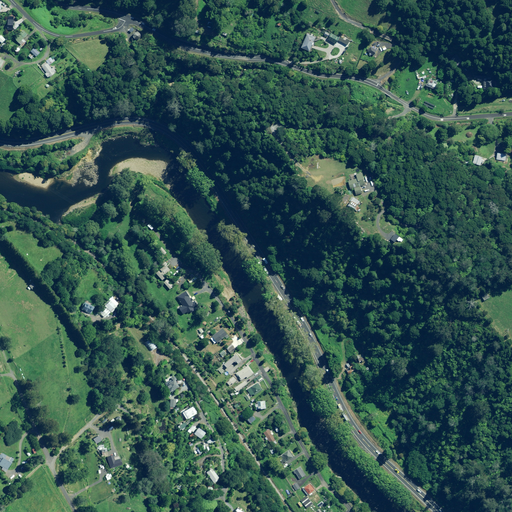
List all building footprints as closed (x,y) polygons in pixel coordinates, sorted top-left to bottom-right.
[(14,30),(14,28),(16,30),(20,26),(17,23),(15,26),(15,20),(8,20),(8,30),(14,30)] [(15,39),(21,45),(15,51),(18,53),(21,50),(20,49),(23,47),(25,44),(24,43),(26,42),(23,39),(28,35),(23,30),(19,34),(15,39)] [(340,38),(331,33),(328,40),(336,44),(340,38)] [(316,38),(307,34),(301,48),(310,52),(316,38)] [(377,51),(371,47),(367,52),(372,56),(373,54),(375,55),(377,51)] [(40,53),(34,48),(31,52),(37,57),(40,53)] [(463,63),(456,54),(451,58),(458,67),(463,63)] [(45,74),(48,78),(49,76),(50,77),(57,72),(54,68),(52,69),(46,62),(41,66),(47,73),(45,74)] [(474,79),(479,79),(479,81),(483,81),(483,91),(492,91),(493,87),(494,83),(492,83),(493,74),(492,74),(475,73),(474,79)] [(507,155),(498,153),(496,159),(506,162),(507,155)] [(483,157),(475,155),(473,164),(480,166),(483,157)] [(349,180),(349,181),(348,181),(351,189),(355,188),(356,195),(367,192),(367,193),(376,190),(372,177),(367,178),(366,177),(364,177),(363,173),(356,174),(356,173),(349,175),(350,179),(349,180)] [(360,202),(354,197),(348,206),(354,210),(360,202)] [(162,272),(161,273),(159,271),(156,274),(163,281),(166,279),(164,276),(169,272),(164,266),(161,270),(162,272)] [(194,278),(192,275),(190,276),(191,278),(188,280),(191,284),(195,281),(196,282),(199,280),(196,276),(194,278)] [(174,287),(167,280),(164,283),(170,290),(174,287)] [(490,298),(487,292),(482,296),(485,301),(490,298)] [(91,303),(85,301),(83,306),(84,306),(82,310),(91,314),(94,307),(90,305),(91,303)] [(117,307),(110,301),(109,302),(107,301),(103,305),(111,313),(117,307)] [(110,312),(106,309),(100,314),(104,318),(110,312)] [(230,336),(223,328),(213,337),(218,343),(225,337),(227,339),(230,336)] [(155,347),(150,339),(145,342),(151,351),(155,347)] [(236,350),(232,344),(227,349),(231,354),(236,350)] [(243,361),(236,354),(224,365),(228,368),(236,361),(239,364),(243,361)] [(254,373),(248,365),(236,374),(241,381),(247,377),(247,378),(254,373)] [(355,371),(352,366),(346,370),(349,375),(355,371)] [(170,379),(171,380),(164,384),(169,393),(178,387),(174,380),(175,380),(173,377),(170,379)] [(237,380),(233,377),(227,383),(231,387),(237,380)] [(248,384),(245,381),(235,388),(237,392),(241,389),(248,384)] [(263,390),(258,383),(248,390),(252,397),(263,390)] [(267,409),(266,401),(258,402),(255,404),(256,410),(267,409)] [(196,414),(191,407),(181,413),(186,420),(196,414)] [(256,419),(252,415),(247,420),(251,424),(256,419)] [(204,433),(197,428),(193,434),(200,439),(204,433)] [(271,432),(269,429),(264,433),(267,437),(265,438),(267,440),(268,439),(273,446),(277,443),(275,441),(276,440),(273,435),(274,434),(272,431),(271,432)] [(105,449),(103,449),(102,445),(98,446),(97,447),(97,448),(98,448),(99,450),(98,450),(98,452),(101,451),(101,454),(106,452),(105,449)] [(292,454),(289,450),(280,456),(282,459),(280,460),(283,465),(294,457),(292,454)] [(13,460),(1,453),(0,454),(0,465),(3,468),(2,470),(6,472),(13,460)] [(306,475),(301,467),(294,471),(295,474),(296,474),(300,479),(306,475)] [(220,479),(212,468),(206,472),(214,483),(220,479)] [(315,490),(310,483),(303,489),(308,496),(315,490)]
